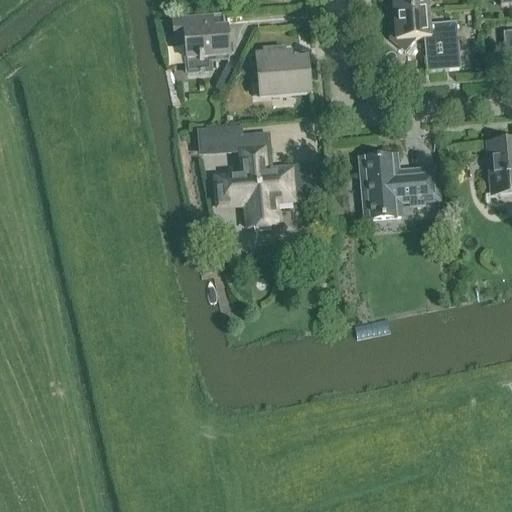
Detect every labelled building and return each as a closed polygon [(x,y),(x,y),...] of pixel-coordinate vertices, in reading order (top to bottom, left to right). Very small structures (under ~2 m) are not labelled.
[(391,0),(393,16),(428,14),(426,0),(391,0)] [(426,75),(448,73),(460,72),(456,25),(429,27),(428,14),(393,16),(395,33),(388,41),(405,54),(416,41),(424,40),(426,75)] [(208,60),(229,58),(227,30),(226,31),(225,17),(211,18),(172,21),(174,45),(184,44),(187,75),(209,73),(208,60)] [(511,34),(503,35),(505,60),(511,59),(511,34)] [(291,55),(284,55),(284,51),(261,53),(262,57),(255,58),(258,98),(310,93),(307,66),(292,67),(291,55)] [(226,67),(215,91),(220,93),(224,95),(235,72),(226,67)] [(242,129),(225,131),(228,156),(240,155),(244,155),(243,140),(242,129)] [(511,144),(486,147),(490,194),(491,201),(511,199),(511,144)] [(243,179),(215,181),(218,210),(245,208),(247,231),(276,228),(274,206),(293,205),(293,202),(316,200),(313,173),(265,177),(262,153),(244,155),(240,155),(243,179)] [(421,172),(421,175),(397,177),(395,159),(360,162),(365,222),(401,219),(399,205),(411,204),(412,208),(425,207),(441,205),(438,171),(421,172)]
